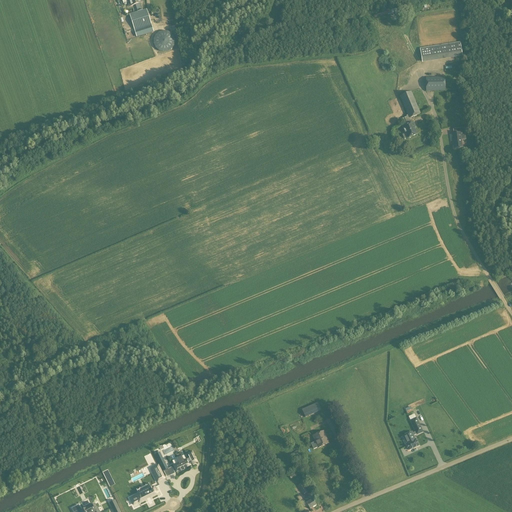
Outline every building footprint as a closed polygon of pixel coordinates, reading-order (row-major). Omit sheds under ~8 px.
[(146,9),(138,12),(143,27),(142,28),(143,31),(152,28),(146,9)] [(142,28),(143,27),(138,12),(129,14),(134,30),(136,30),(137,33),(143,31),(142,28)] [(154,50),(173,51),(173,32),(155,32),(154,50)] [(422,61),(462,55),(460,42),(420,48),(422,61)] [(426,78),(426,91),(436,91),(445,91),(445,77),(426,78)] [(408,116),(407,117),(404,118),(402,119),(405,126),(402,127),(405,134),(402,135),(404,140),(417,134),(415,128),(411,118),(421,114),(411,92),(400,97),(408,116)] [(454,148),(462,147),(461,139),(465,138),(464,128),(454,130),(455,134),(452,134),(453,138),(452,138),(453,144),(454,148)] [(302,410),(305,417),(321,410),(318,402),(302,410)] [(403,436),(407,444),(406,444),(409,450),(419,446),(416,439),(415,440),(413,436),(417,434),(422,432),(416,418),(410,421),(416,432),(412,434),(411,432),(403,436)] [(312,436),(318,448),(329,443),(324,431),(312,436)] [(168,469),(164,461),(160,452),(155,455),(163,472),(168,469)] [(188,455),(190,459),(186,461),(184,457),(177,461),(179,465),(173,467),(176,473),(189,467),(187,464),(191,463),(193,465),(197,463),(192,453),(188,455)] [(158,482),(165,479),(158,465),(151,469),(158,482)] [(288,475),(291,479),(299,474),(296,469),(288,475)] [(299,490),(300,490),(306,499),(311,495),(303,483),(297,486),(299,490)] [(136,497),(130,499),(133,505),(139,502),(139,503),(140,503),(139,502),(142,501),(142,502),(142,501),(144,500),(145,500),(145,499),(147,499),(147,498),(149,498),(149,497),(151,497),(152,497),(151,495),(158,491),(155,487),(154,487),(153,487),(153,488),(151,489),(151,488),(150,488),(148,489),(147,489),(147,490),(146,490),(145,490),(146,491),(143,492),(142,492),(141,493),(139,494),(138,494),(139,495),(136,496),(136,497)] [(311,496),(305,499),(307,503),(306,503),(310,509),(316,505),(313,499),(311,496)] [(115,501),(110,503),(113,510),(114,511),(120,511),(118,507),(115,501)]
